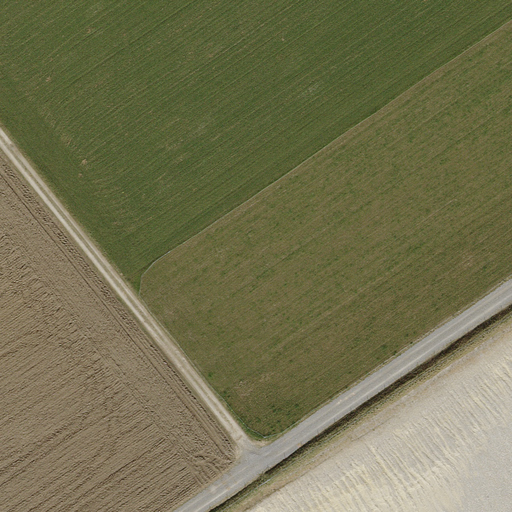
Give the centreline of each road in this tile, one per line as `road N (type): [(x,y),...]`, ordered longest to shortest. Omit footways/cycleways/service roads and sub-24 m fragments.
road 1 (track): [(0,136),(256,458)]
road 2 (track): [(176,511),(511,285)]
